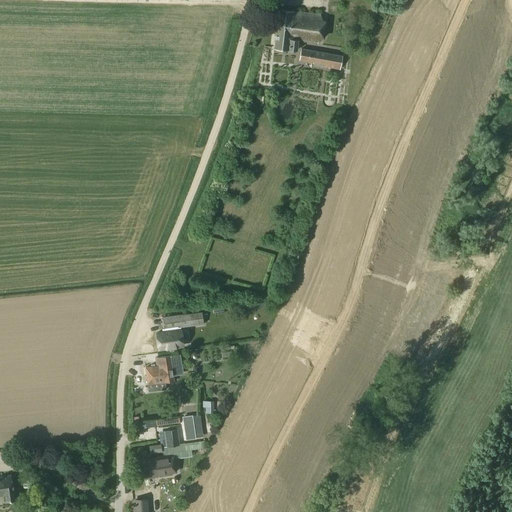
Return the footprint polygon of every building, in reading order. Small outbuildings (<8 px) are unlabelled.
[(279,9),(274,48),(297,50),(298,41),(317,44),(321,39),(324,39),(326,21),(323,19),(321,14),(279,9)] [(301,49),(300,60),(313,63),(313,64),(325,67),(340,70),(342,56),(301,49)] [(162,317),(164,329),(204,324),(202,312),(162,317)] [(181,346),(179,330),(154,333),(156,349),(181,346)] [(146,368),(148,384),(174,381),(172,372),(176,371),(176,365),(178,361),(177,358),(173,356),(170,356),(155,358),(157,366),(146,368)] [(214,412),(214,400),(203,400),(203,412),(214,412)] [(134,428),(177,422),(176,416),(139,421),(138,415),(133,416),(134,428)] [(186,439),(195,438),(192,416),(183,417),(186,439)] [(165,431),(167,446),(168,446),(169,452),(186,450),(185,443),(179,444),(177,429),(165,431)] [(150,446),(151,453),(162,451),(161,444),(150,446)] [(193,450),(169,453),(170,456),(147,459),(150,477),(172,474),(172,473),(177,472),(175,460),(194,457),(193,450)] [(0,476),(0,494),(5,494),(6,501),(15,500),(11,475),(0,476)] [(147,511),(147,499),(135,500),(135,511),(147,511)]
